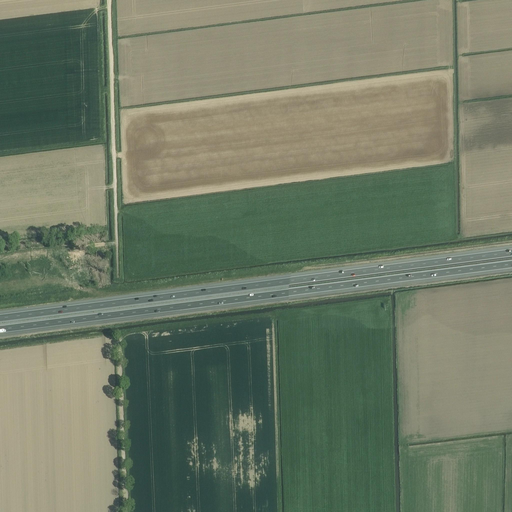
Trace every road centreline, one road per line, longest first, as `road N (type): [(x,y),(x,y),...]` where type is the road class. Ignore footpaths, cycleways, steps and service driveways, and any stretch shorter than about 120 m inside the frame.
road 1 (motorway): [(0,329),(511,264)]
road 2 (motorway): [(511,253),(0,318)]
road 3 (unclassified): [(118,277),(109,0)]
road 4 (track): [(125,511),(118,331)]
